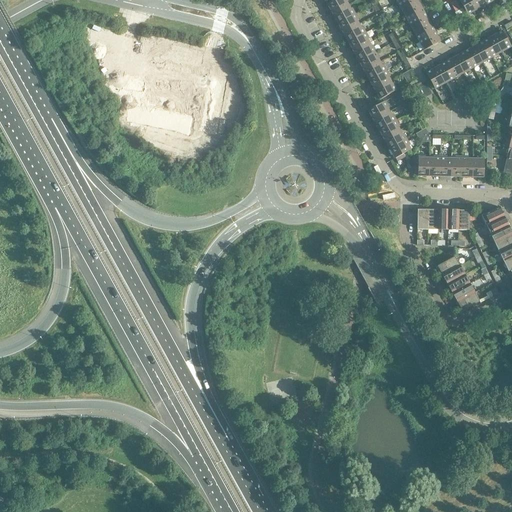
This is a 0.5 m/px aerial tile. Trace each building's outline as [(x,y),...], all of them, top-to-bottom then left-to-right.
[(335,0),(327,5),(332,14),(348,6),(346,2),(348,1),(347,0),(335,0)] [(403,0),(398,3),(403,12),(421,3),(419,0),(403,0)] [(459,0),(467,15),(473,12),(474,14),(478,12),(471,0),(459,0)] [(471,0),(478,12),(481,10),(482,9),(481,7),(486,4),(483,0),(471,0)] [(403,12),(408,22),(424,13),(421,8),(423,7),(421,3),(403,12)] [(332,14),(337,24),(355,14),(352,8),(350,10),(348,6),(332,14)] [(408,22),(413,31),(431,22),(429,18),(427,19),(424,13),(408,22)] [(337,24),(343,33),(358,25),(356,21),(358,20),(355,14),(337,24)] [(413,31),(419,41),(434,32),(431,27),(433,26),(431,22),(413,31)] [(343,33),(348,43),(365,33),(362,27),(360,28),(358,25),(343,33)] [(495,32),(491,35),(501,52),(511,47),(502,31),(496,34),(495,32)] [(419,41),(424,50),(424,51),(442,41),(439,37),(437,38),(434,32),(419,41)] [(348,43),(353,52),(369,44),(367,40),(369,39),(365,33),(348,43)] [(488,39),(483,42),(491,58),(501,52),(491,35),(487,37),(488,39)] [(146,43),(143,54),(200,67),(203,52),(146,39),(146,43)] [(136,41),(134,51),(142,53),(144,43),(136,41)] [(476,43),(472,45),(482,63),(491,58),(483,42),(477,45),(476,43)] [(353,52),(359,62),(376,52),(373,47),(371,48),(369,44),(353,52)] [(469,49),(464,52),(472,68),(482,63),(472,45),(468,48),(469,49)] [(359,62),(364,71),(379,62),(377,59),(379,58),(376,52),(359,62)] [(457,53),(453,56),(463,73),(472,68),(464,52),(458,55),(457,53)] [(449,60),(444,63),(453,79),(463,73),(453,56),(448,58),(449,60)] [(218,58),(216,66),(226,68),(228,60),(218,58)] [(364,71),(369,81),(386,71),(383,65),(381,66),(379,62),(364,71)] [(438,64),(434,66),(444,84),(453,79),(444,63),(439,66),(438,64)] [(215,66),(212,80),(227,84),(231,69),(226,68),(216,66),(215,66)] [(444,84),(434,66),(429,69),(431,70),(425,73),(434,89),(444,84)] [(403,74),(406,78),(411,75),(410,73),(413,72),(411,69),(403,74)] [(369,81),(374,90),(390,81),(388,78),(390,77),(386,71),(369,81)] [(414,81),(413,80),(411,75),(406,78),(409,84),(414,81)] [(212,80),(209,94),(224,98),(227,84),(212,80)] [(374,90),(379,100),(397,90),(396,90),(393,84),(392,85),(390,81),(374,90)] [(502,87),(498,94),(503,97),(504,95),(507,90),(502,87)] [(209,94),(206,108),(221,112),(224,98),(209,94)] [(368,112),(373,121),(389,112),(387,109),(388,108),(385,102),(368,112)] [(124,104),(122,113),(130,115),(132,105),(124,104)] [(131,115),(130,120),(145,123),(148,108),(134,105),(131,115)] [(148,108),(145,123),(159,127),(162,111),(148,108)] [(206,108),(204,115),(219,119),(221,112),(206,108)] [(162,111),(159,127),(173,130),(176,114),(162,111)] [(373,121),(378,130),(395,121),(392,115),(391,116),(389,112),(373,121)] [(176,114),(173,130),(187,133),(189,127),(191,118),(176,114)] [(204,115),(202,122),(218,126),(219,119),(204,115)] [(378,130),(383,140),(399,131),(397,127),(398,126),(395,121),(378,130)] [(202,122),(201,130),(216,133),(218,126),(202,122)] [(428,133),(425,129),(422,130),(416,134),(421,143),(428,133)] [(383,140),(388,149),(406,140),(402,134),(401,135),(399,131),(383,140)] [(430,143),(430,135),(428,133),(421,143),(429,143),(430,143)] [(441,145),(441,139),(441,135),(433,135),(433,139),(433,145),(440,145),(441,145)] [(406,140),(388,149),(394,159),(395,159),(396,162),(405,158),(403,154),(410,151),(408,147),(409,146),(406,140)] [(417,177),(428,177),(429,159),(425,159),(425,157),(417,157),(417,167),(414,167),(414,176),(417,176),(417,177)] [(428,177),(439,177),(440,157),(433,157),(433,159),(429,159),(428,177)] [(439,177),(450,177),(450,159),(446,159),(446,157),(440,157),(439,177)] [(450,177),(461,177),(461,158),(454,157),(454,159),(450,159),(450,177)] [(461,177),(472,178),(472,159),(468,159),(468,158),(461,158),(461,177)] [(472,178),(483,178),(483,158),(476,158),(476,160),(472,159),(472,178)] [(502,175),(511,176),(511,159),(506,159),(502,174),(502,175)] [(481,216),(486,225),(504,217),(499,207),(481,216)] [(417,230),(427,230),(428,210),(417,210),(417,230)] [(427,230),(438,230),(438,210),(428,210),(427,230)] [(438,230),(448,230),(448,211),(438,210),(438,230)] [(448,230),(458,231),(459,211),(448,211),(448,230)] [(459,211),(458,231),(469,231),(469,221),(476,221),(476,214),(469,213),(469,211),(459,211)] [(486,225),(490,235),(508,226),(504,217),(486,225)] [(490,235),(495,244),(511,235),(511,233),(508,226),(490,235)] [(473,235),(476,241),(481,239),(478,233),(473,235)] [(511,235),(495,244),(499,253),(511,246),(511,235)] [(476,242),(479,248),(484,246),(481,239),(476,241),(476,242)] [(511,246),(499,253),(504,262),(511,258),(511,246)] [(471,252),(474,258),(480,255),(477,249),(476,249),(471,252)] [(479,264),(480,266),(484,265),(482,262),(483,262),(480,255),(474,258),(478,264),(479,264)] [(437,266),(442,276),(460,266),(454,257),(438,266),(437,266)] [(480,270),(484,276),(488,274),(485,267),(484,265),(480,266),(482,269),(480,270)] [(442,276),(447,285),(465,275),(460,266),(442,276)] [(490,272),(493,278),(498,276),(495,270),(490,272)] [(484,276),(486,281),(486,283),(492,280),(488,274),(484,276)] [(447,285),(452,294),(470,284),(465,275),(447,285)] [(496,285),(501,282),(498,276),(493,278),(496,285)] [(452,294),(457,303),(474,293),(470,284),(452,294)] [(490,291),(493,297),(498,294),(495,288),(490,291)] [(490,291),(486,294),(487,296),(479,300),(480,302),(480,304),(490,299),(493,297),(490,291)] [(457,303),(462,311),(462,312),(480,302),(479,300),(474,293),(457,303)]
